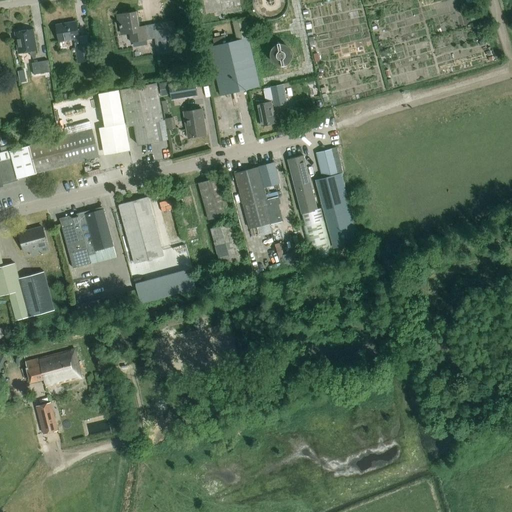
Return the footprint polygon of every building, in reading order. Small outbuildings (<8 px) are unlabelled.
[(253,2),(253,3),(253,4),(253,5),(253,6),(253,7),(254,7),(254,8),(254,9),(254,10),(255,10),(255,11),(256,12),(256,13),(257,13),(257,14),(258,15),(259,16),(260,16),(260,17),(261,17),(261,18),(262,18),(263,18),(263,19),(264,19),(265,19),(266,20),(267,20),(268,20),(269,20),(270,20),(271,20),(272,20),(273,20),(274,20),(275,20),(276,20),(276,19),(277,19),(278,19),(279,18),(280,18),(281,17),(282,16),(283,16),(283,15),(284,15),(284,14),(285,13),(286,12),(286,11),(287,11),(287,10),(287,9),(288,8),(288,7),(288,6),(288,5),(289,4),(289,3),(289,2),(289,1),(289,0),(288,0),(253,0),(253,1),(253,2)] [(159,55),(178,51),(174,22),(139,27),(136,12),(117,15),(118,21),(120,20),(122,34),(130,33),(132,42),(156,38),(159,55)] [(81,46),(80,38),(77,21),(57,25),(59,42),(74,39),(78,63),(92,61),(90,44),(81,46)] [(31,57),(37,56),(32,29),(16,32),(20,53),(30,52),(31,57)] [(221,96),(260,87),(249,38),(210,47),(221,96)] [(270,54),(270,55),(270,56),(270,57),(271,57),(271,58),(271,59),(271,60),(272,60),(272,61),(273,62),(273,63),(274,63),(275,64),(276,64),(276,65),(277,65),(278,65),(278,66),(279,66),(280,66),(281,66),(282,66),(283,66),(284,66),(285,66),(285,65),(286,65),(287,65),(288,64),(289,64),(289,63),(290,63),(290,62),(291,61),(291,60),(292,60),(292,59),(292,58),(293,58),(293,57),(293,56),(293,55),(293,54),(293,53),(293,52),(292,52),(292,51),(292,50),(291,49),(291,48),(290,48),(290,47),(289,47),(289,46),(288,46),(288,45),(287,45),(286,45),(286,44),(285,44),(284,44),(283,44),(282,44),(281,44),(280,44),(279,44),(278,44),(277,44),(277,45),(276,45),(275,45),(275,46),(274,46),(274,47),(273,47),(273,48),(272,48),(272,49),(272,50),(271,50),(271,51),(271,52),(270,53),(270,54)] [(179,66),(181,77),(196,74),(196,75),(207,73),(206,68),(204,68),(202,56),(193,58),(194,63),(179,66)] [(48,60),(32,63),(34,75),(50,72),(48,60)] [(172,100),(198,96),(195,80),(169,84),(172,100)] [(160,121),(164,120),(157,83),(121,89),(128,127),(135,126),(138,145),(164,141),(160,121)] [(273,101),(272,102),(257,104),(261,126),(276,123),(273,107),(287,104),(283,84),(271,87),(273,101)] [(104,155),(130,150),(119,90),(99,93),(105,127),(99,128),(104,155)] [(189,138),(206,135),(202,109),(184,112),(189,138)] [(0,185),(18,180),(18,178),(100,157),(93,129),(0,153),(0,185)] [(344,190),(340,174),(344,173),(338,149),(328,151),(317,154),(323,179),(317,180),(321,195),(334,248),(358,242),(345,189),(344,190)] [(289,160),(302,214),(305,225),(302,226),(311,261),(334,255),(322,209),(318,210),(304,156),(289,160)] [(269,206),(264,187),(280,183),(275,163),(235,174),(250,228),(273,222),(273,219),(271,213),(270,213),(268,206),(269,206)] [(209,220),(230,214),(220,178),(199,184),(209,220)] [(135,263),(164,256),(148,198),(119,206),(135,263)] [(114,246),(104,209),(86,214),(83,213),(81,214),(79,216),(61,221),(74,268),(92,264),(90,255),(97,253),(96,251),(114,246)] [(221,265),(242,260),(232,223),(211,229),(221,265)] [(24,252),(48,246),(43,227),(19,234),(24,252)] [(185,248),(174,250),(176,265),(187,263),(185,248)] [(0,252),(0,295),(9,293),(16,320),(55,310),(44,272),(19,279),(15,263),(4,266),(0,252)] [(138,293),(148,292),(145,273),(135,275),(138,293)] [(132,291),(76,306),(79,314),(134,300),(132,291)] [(50,387),(82,380),(74,349),(25,361),(30,381),(44,378),(46,388),(50,387)] [(51,401),(37,405),(44,433),(58,429),(51,401)] [(266,425),(276,422),(274,415),(264,418),(266,425)]
